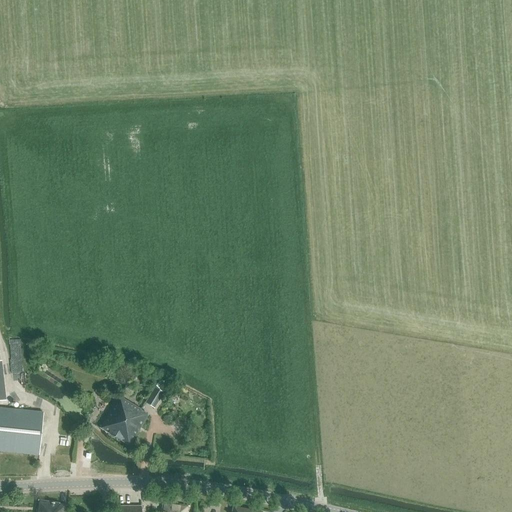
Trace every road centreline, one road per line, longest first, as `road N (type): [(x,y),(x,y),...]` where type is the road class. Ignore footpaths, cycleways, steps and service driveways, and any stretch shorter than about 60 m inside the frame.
road 1 (unclassified): [(332,511),(164,483),(0,488)]
road 2 (track): [(0,342),(16,392),(53,410),(41,486)]
